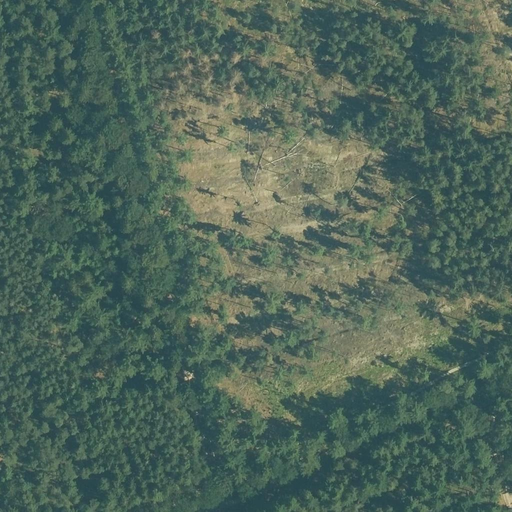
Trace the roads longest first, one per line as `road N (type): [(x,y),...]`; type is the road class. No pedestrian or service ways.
road 1 (track): [(78,0),(227,497)]
road 2 (track): [(194,511),(478,389)]
road 3 (track): [(511,509),(478,389)]
